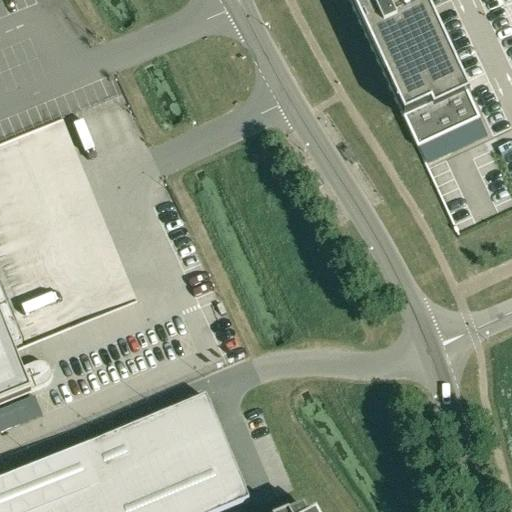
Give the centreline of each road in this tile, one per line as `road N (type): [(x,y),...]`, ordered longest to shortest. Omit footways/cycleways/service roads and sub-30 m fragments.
road 1 (residential): [(289,95),(380,244),(428,347)]
road 2 (residential): [(428,347),(476,511)]
road 3 (unclassified): [(289,95),(160,157)]
